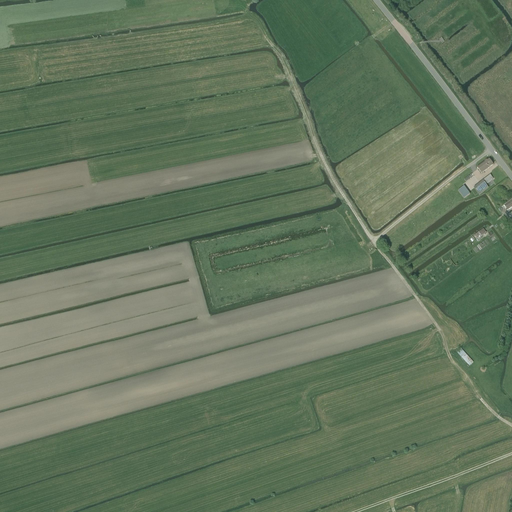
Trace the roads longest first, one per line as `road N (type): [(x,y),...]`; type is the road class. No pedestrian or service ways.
road 1 (track): [(511,425),(453,362),(439,329),(336,187),(272,46)]
road 2 (tertiary): [(511,177),(374,0)]
